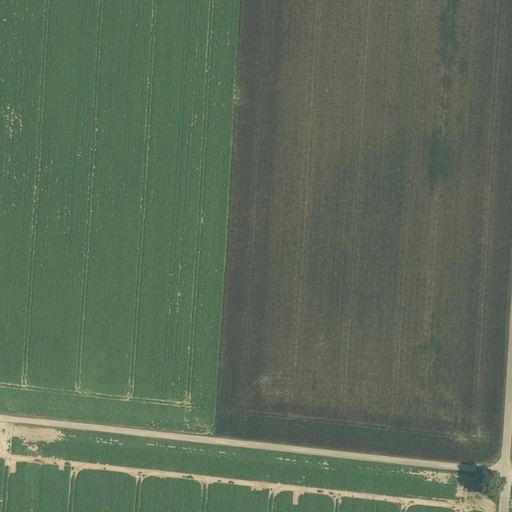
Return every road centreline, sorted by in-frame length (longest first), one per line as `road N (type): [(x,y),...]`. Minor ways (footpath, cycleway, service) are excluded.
road 1 (track): [(511,475),(0,423)]
road 2 (track): [(511,365),(503,511)]
